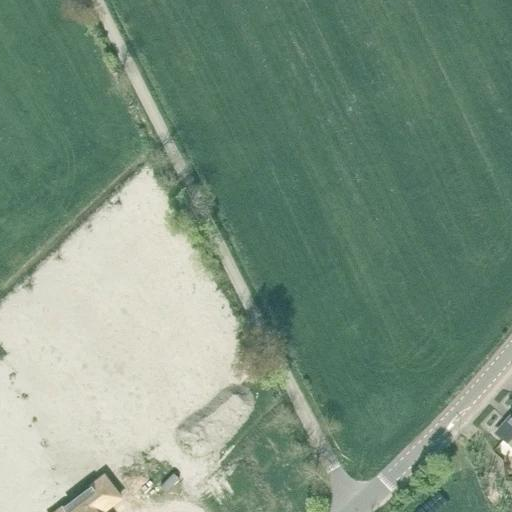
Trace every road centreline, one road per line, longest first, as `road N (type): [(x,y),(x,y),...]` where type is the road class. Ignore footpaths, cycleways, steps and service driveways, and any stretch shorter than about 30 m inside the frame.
road 1 (unclassified): [(353,511),(96,0)]
road 2 (tertiary): [(354,511),(511,347)]
